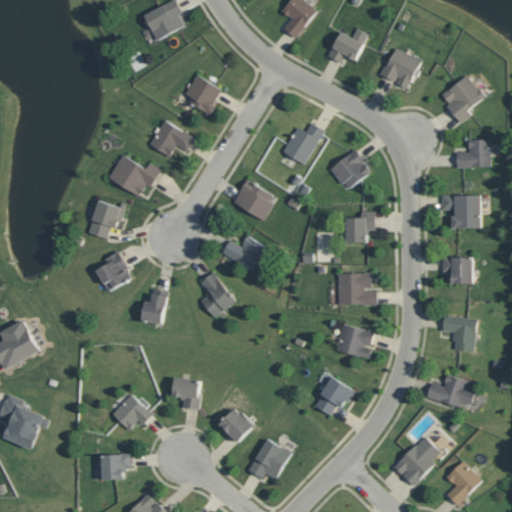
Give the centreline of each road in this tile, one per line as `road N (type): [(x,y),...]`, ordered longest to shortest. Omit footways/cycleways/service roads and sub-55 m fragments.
road 1 (residential): [(296,511),(385,414),(402,376),(413,315),(410,181),(401,154),(371,117),(276,67),(216,0)]
road 2 (residential): [(276,67),(174,236)]
